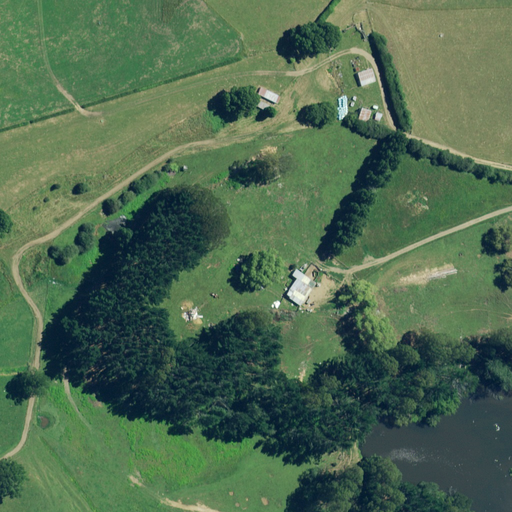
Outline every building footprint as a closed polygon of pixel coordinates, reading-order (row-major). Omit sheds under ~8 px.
[(375,82),(371,69),(356,74),(361,87),(375,82)] [(278,95),(261,87),(257,95),(274,103),(278,95)] [(269,106),(255,99),(252,105),(266,112),(269,106)] [(370,111),(359,108),(356,119),(367,122),(370,111)] [(314,283),(295,270),(291,276),(295,279),(284,296),(298,306),(314,283)]
